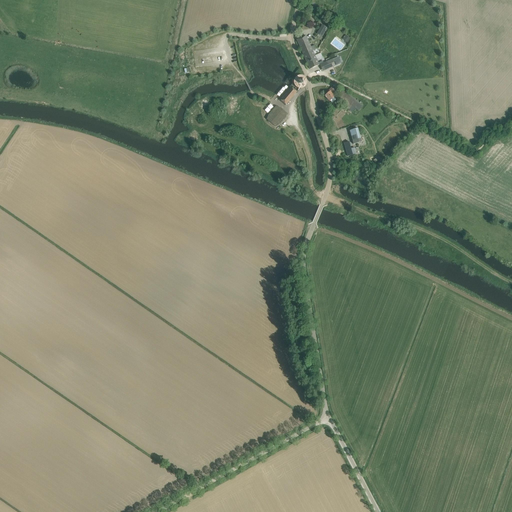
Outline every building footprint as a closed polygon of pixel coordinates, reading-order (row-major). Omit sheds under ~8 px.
[(317,34),(322,37),(327,28),(322,25),(317,34)] [(296,40),(303,55),(312,50),(306,36),(296,40)] [(312,50),(303,55),(310,69),(319,65),(312,50)] [(332,59),(326,62),(329,69),(335,66),(332,59)] [(281,100),(286,105),(297,92),(291,87),(281,100)] [(336,100),(334,97),(335,97),(331,93),(334,90),(332,87),(328,91),(329,92),(324,96),(330,101),(332,103),(336,100)] [(358,111),(363,106),(344,90),(337,99),(352,112),(355,108),(358,111)] [(267,113),(272,106),(269,103),(263,110),(267,113)] [(280,124),(288,114),(281,108),(276,106),(268,115),(266,119),(275,127),(280,124)] [(358,128),(349,131),(353,144),(362,142),(358,128)] [(349,142),(344,143),(346,150),(347,156),(356,154),(355,148),(351,149),(349,142)]
